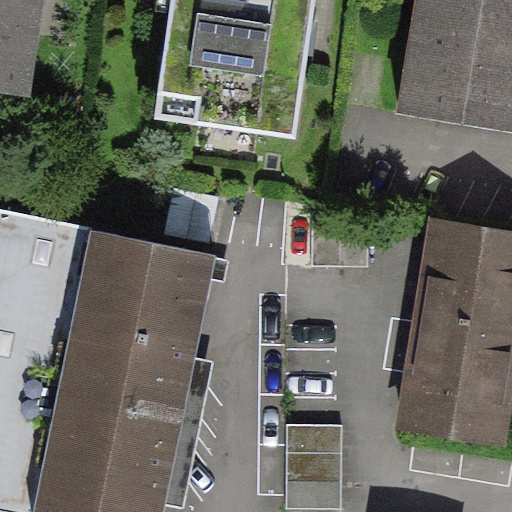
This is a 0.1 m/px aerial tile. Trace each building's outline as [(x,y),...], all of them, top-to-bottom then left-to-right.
[(0,0),(0,93),(26,97),(39,10),(45,11),(46,0),(0,0)] [(175,0),(158,118),(297,138),(317,0),(175,0)] [(511,0),(422,0),(403,112),(511,130),(511,0)] [(0,211),(0,463),(50,222),(0,211)] [(370,213),(314,213),(314,269),(371,269),(370,213)] [(502,440),(511,377),(511,233),(439,221),(405,424),(502,440)] [(95,231),(50,222),(0,463),(0,511),(166,511),(218,261),(95,235),(95,231)] [(343,423),(288,424),(289,511),(344,510),(343,423)]
